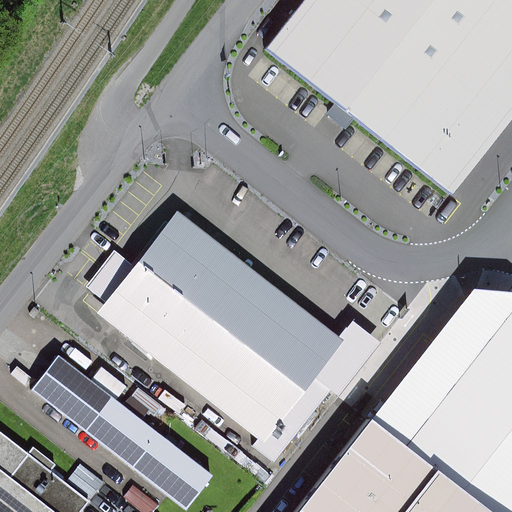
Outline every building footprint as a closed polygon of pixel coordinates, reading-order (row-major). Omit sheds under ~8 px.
[(511,0),(303,0),(264,50),(334,106),(328,114),(343,127),(350,118),(421,174),(511,58),(511,0)] [(511,113),(511,58),(421,174),(448,195),(511,113)] [(191,217),(112,315),(274,445),(353,348),(191,217)] [(511,360),(500,376),(511,384),(511,360)] [(201,511),(223,484),(67,362),(41,396),(190,511),(201,511)] [(482,511),(379,432),(317,511),(482,511)] [(80,466),(70,481),(94,497),(105,483),(80,466)] [(43,511),(0,480),(0,511),(43,511)]
